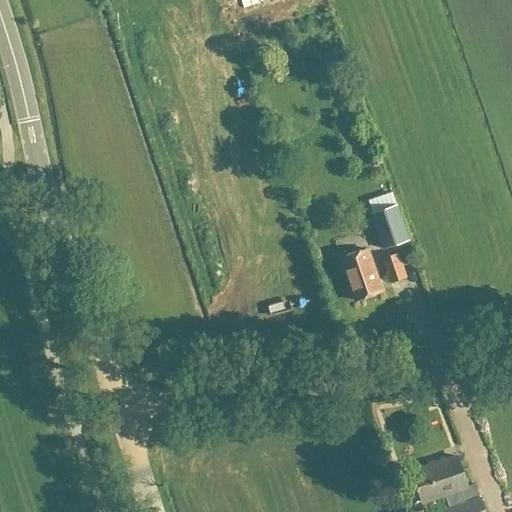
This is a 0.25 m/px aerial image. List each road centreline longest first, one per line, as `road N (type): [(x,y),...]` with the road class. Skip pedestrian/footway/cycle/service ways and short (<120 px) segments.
road 1 (tertiary): [(117,410),(34,188),(0,24)]
road 2 (unclassified): [(117,410),(511,363)]
